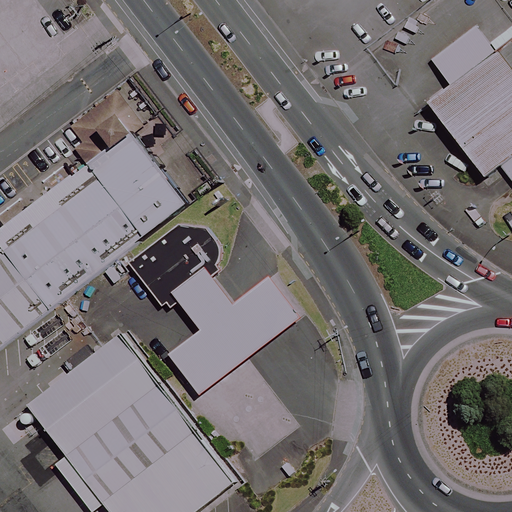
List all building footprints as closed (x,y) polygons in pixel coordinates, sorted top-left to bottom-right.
[(511,32),(415,108),(474,182),(491,169),(511,195),(511,32)] [(144,126),(115,89),(59,132),(87,169),(144,126)] [(175,212),(124,147),(0,242),(0,264),(41,316),(175,212)] [(0,347),(41,316),(0,264),(0,347)] [(235,303),(210,271),(177,295),(202,328),(167,355),(203,402),(310,320),(274,274),(235,303)] [(197,511),(234,484),(115,332),(14,411),(92,511),(197,511)]
